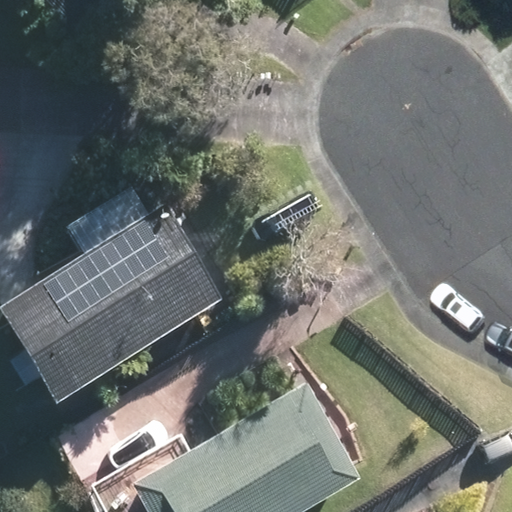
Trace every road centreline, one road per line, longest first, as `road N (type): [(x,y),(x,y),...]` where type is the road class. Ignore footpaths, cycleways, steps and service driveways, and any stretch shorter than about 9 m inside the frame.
road 1 (unknown): [(315,85),(101,100),(0,121)]
road 2 (residential): [(511,234),(405,104)]
